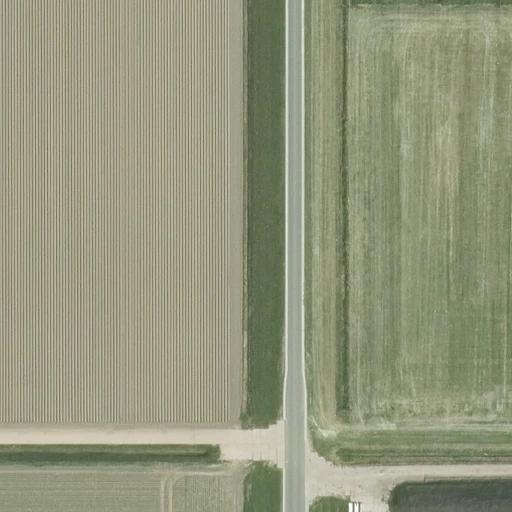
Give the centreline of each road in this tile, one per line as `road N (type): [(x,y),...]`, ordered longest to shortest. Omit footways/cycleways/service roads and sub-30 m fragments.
road 1 (unclassified): [(296,511),(296,0)]
road 2 (track): [(297,438),(0,438)]
